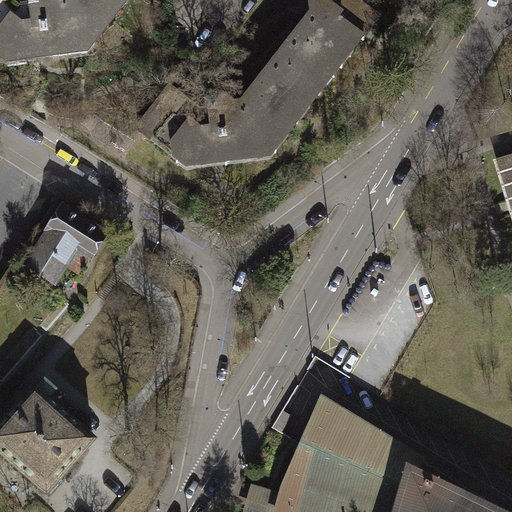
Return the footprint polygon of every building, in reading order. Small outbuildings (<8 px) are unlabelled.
[(8,0),(0,0),(0,57),(6,62),(83,53),(123,0),(60,0),(58,3),(50,4),(44,0),(38,0),(36,5),(19,8),(8,0)] [(163,0),(175,5),(194,19),(208,0),(163,0)] [(353,0),(326,0),(325,2),(309,3),(309,5),(311,5),(312,12),(318,16),(264,85),(279,97),(272,105),(295,122),(377,18),(353,0)] [(279,97),(264,85),(264,84),(244,110),(233,111),(233,106),(224,100),(226,98),(224,96),(215,108),(207,110),(207,111),(199,112),(170,89),(139,129),(187,167),(269,156),(295,122),(272,105),(279,97)] [(511,155),(498,160),(511,203),(511,155)] [(104,235),(64,209),(50,231),(50,232),(29,266),(55,282),(77,248),(90,257),(104,235)] [(38,391),(35,388),(0,427),(0,453),(34,484),(34,483),(47,494),(94,441),(48,400),(56,392),(45,382),(38,391)] [(278,511),(401,511),(411,476),(413,477),(420,461),(323,403),(304,445),(285,489),(283,494),(278,511)] [(486,511),(413,477),(411,476),(401,511),(486,511)] [(278,511),(283,494),(251,485),(243,511),(278,511)]
